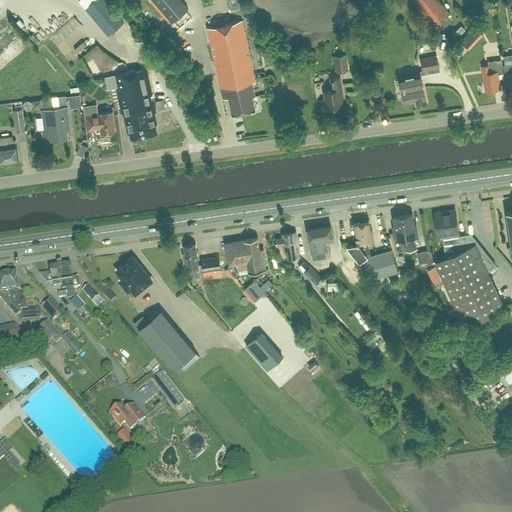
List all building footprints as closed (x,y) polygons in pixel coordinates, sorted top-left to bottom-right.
[(104,0),(93,0),(85,7),(108,35),(123,22),(104,0)] [(153,0),(171,21),(187,7),(181,0),(153,0)] [(449,12),(439,0),(413,0),(433,24),(449,12)] [(254,80),(241,20),(207,27),(222,97),(228,96),(232,113),(254,108),(251,96),(255,95),(252,81),(254,80)] [(467,35),(461,42),(467,47),(473,40),(467,35)] [(334,54),(336,70),(348,68),(346,53),(334,54)] [(436,54),(420,57),(423,71),(432,69),(432,67),(438,66),(436,54)] [(497,73),(503,72),(501,59),(487,60),(488,64),(482,65),(485,89),(499,87),(497,73)] [(511,62),(503,64),(504,73),(507,72),(509,87),(511,86),(511,62)] [(144,68),(127,72),(132,95),(141,135),(156,132),(154,123),(156,123),(154,112),(155,111),(153,104),(152,104),(151,104),(151,101),(152,101),(152,102),(153,101),(144,68)] [(127,72),(114,75),(117,86),(119,97),(120,100),(119,100),(122,113),(123,112),(128,132),(130,132),(131,137),(141,135),(132,95),(127,72)] [(423,84),(422,85),(420,72),(399,77),(401,89),(403,101),(415,98),(416,103),(426,101),(423,84)] [(324,90),(325,98),(321,99),(322,110),(335,108),(334,106),(341,105),(339,88),(342,88),(340,76),(329,77),(331,89),(324,90)] [(61,102),(59,94),(52,95),(54,103),(61,102)] [(79,95),(69,96),(71,106),(80,105),(79,95)] [(53,105),(52,97),(42,99),(43,106),(53,105)] [(67,106),(51,108),(41,110),(42,117),(47,116),(49,127),(42,128),(43,139),(50,138),(51,140),(67,138),(65,126),(69,126),(67,106)] [(25,131),(22,108),(14,109),(17,132),(25,131)] [(100,133),(115,131),(112,110),(97,112),(97,113),(85,114),(87,130),(99,128),(100,133)] [(0,161),(19,159),(16,139),(13,139),(13,135),(0,136),(0,161)] [(438,236),(441,235),(459,232),(455,211),(449,212),(449,209),(434,212),(438,236)] [(412,213),(402,214),(393,216),(394,225),(393,225),(395,240),(400,239),(401,250),(417,248),(413,237),(417,236),(415,223),(414,224),(412,213)] [(371,278),(397,271),(391,248),(370,254),(368,242),(372,242),(372,241),(374,241),(372,228),(370,229),(369,220),(353,222),(356,244),(346,245),(371,278)] [(326,239),(333,238),(330,225),(307,229),(311,250),(312,259),(329,256),(326,239)] [(284,250),(286,250),(287,257),(299,255),(296,231),(281,233),(282,237),(276,238),(277,244),(283,243),(284,250)] [(464,325),(504,306),(487,270),(495,264),(477,241),(468,245),(467,234),(458,235),(459,241),(452,242),(454,252),(434,261),(464,325)] [(238,265),(239,273),(266,269),(266,268),(264,257),(265,257),(263,248),(259,248),(258,237),(225,242),(229,266),(238,265)] [(199,275),(198,265),(195,242),(183,244),(184,253),(182,253),(186,277),(199,275)] [(433,263),(430,249),(417,251),(418,256),(420,256),(422,265),(433,263)] [(218,255),(201,258),(202,271),(220,268),(218,255)] [(152,279),(134,256),(117,269),(124,277),(120,279),(128,289),(132,287),(136,292),(152,279)] [(304,260),(298,266),(304,271),(309,265),(304,260)] [(62,292),(66,291),(80,288),(78,278),(72,279),(70,265),(62,266),(58,266),(61,283),(61,287),(62,292)] [(309,265),(304,271),(315,282),(320,277),(309,265)] [(47,285),(52,284),(53,284),(53,288),(61,287),(61,283),(58,266),(58,267),(50,268),(51,274),(41,275),(40,275),(47,285)] [(235,271),(230,274),(236,284),(240,281),(235,271)] [(18,311),(20,311),(27,310),(24,295),(19,296),(18,291),(16,273),(7,275),(8,283),(6,284),(7,288),(9,287),(11,297),(12,305),(13,307),(15,307),(15,309),(17,308),(18,311)] [(21,312),(20,311),(18,311),(17,308),(15,309),(15,307),(13,307),(12,305),(11,297),(9,287),(7,288),(6,284),(8,283),(7,275),(0,275),(0,294),(1,299),(4,298),(5,304),(4,304),(15,317),(21,312)] [(103,301),(89,287),(83,292),(97,307),(103,301)] [(68,290),(69,298),(76,297),(75,289),(68,290)] [(53,322),(62,314),(51,301),(42,308),(53,322)] [(161,309),(138,328),(173,369),(180,363),(184,368),(199,355),(161,309)] [(48,323),(38,331),(49,343),(53,340),(56,344),(61,339),(48,323)] [(0,361),(38,351),(15,325),(0,329),(0,361)] [(245,344),(267,369),(282,355),(261,330),(245,344)] [(511,364),(498,375),(511,392),(511,364)] [(8,377),(27,393),(42,375),(31,365),(26,371),(19,365),(8,377)] [(389,385),(384,379),(379,384),(384,390),(389,385)] [(121,404),(109,413),(120,427),(125,423),(130,430),(145,418),(134,404),(126,410),(121,404)] [(124,430),(123,431),(116,436),(129,452),(137,446),(124,430)]
